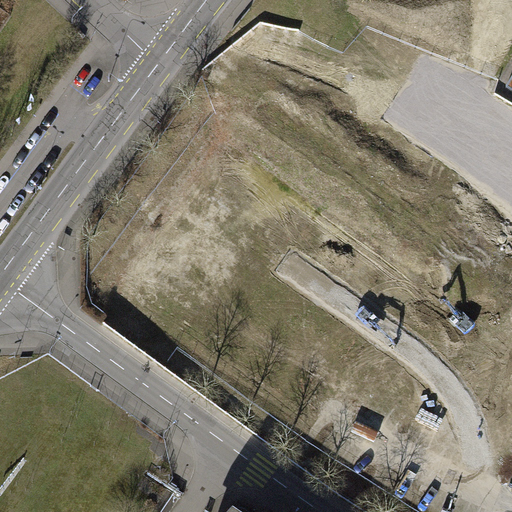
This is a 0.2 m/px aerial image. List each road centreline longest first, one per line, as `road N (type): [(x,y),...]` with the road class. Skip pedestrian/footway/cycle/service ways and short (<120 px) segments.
road 1 (unclassified): [(323,511),(0,278)]
road 2 (primary): [(158,64),(0,276)]
road 3 (unknown): [(487,511),(338,426)]
